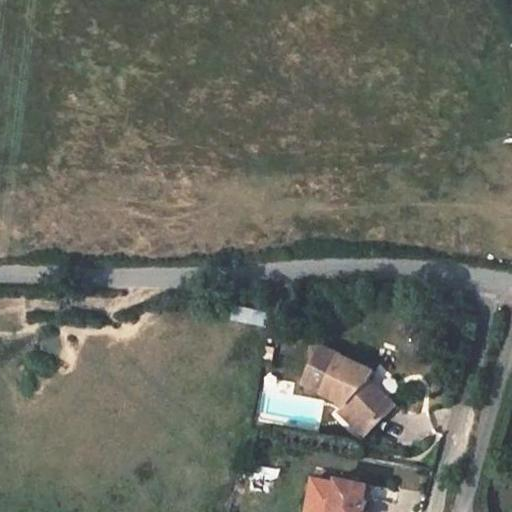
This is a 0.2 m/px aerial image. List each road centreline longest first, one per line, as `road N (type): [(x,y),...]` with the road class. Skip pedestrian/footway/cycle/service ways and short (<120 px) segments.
road 1 (unclassified): [(0,278),(103,273),(182,281),(305,272),(495,281)]
road 2 (residential): [(429,511),(495,281)]
road 3 (residential): [(454,511),(511,320)]
